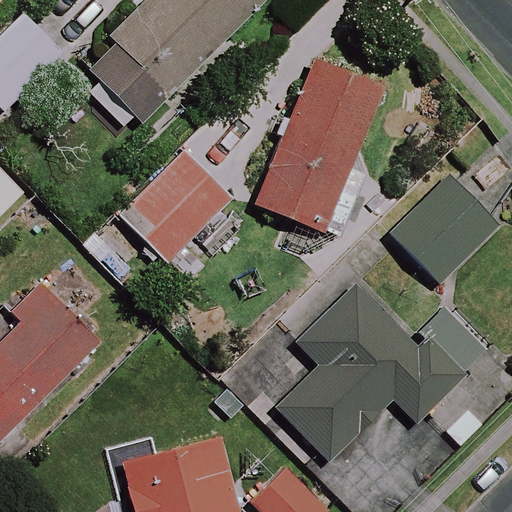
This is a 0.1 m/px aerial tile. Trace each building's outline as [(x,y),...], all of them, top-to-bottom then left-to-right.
[(265,2),(263,0),(149,0),(79,67),(136,126),(265,2)] [(0,109),(56,59),(20,20),(0,38),(0,109)] [(379,90),(312,63),(253,210),(333,243),(361,175),(347,169),(379,90)] [(225,205),(180,160),(117,222),(162,268),(225,205)] [(0,216),(17,200),(0,181),(0,216)] [(494,232),(445,181),(385,239),(434,290),(494,232)] [(0,439),(93,346),(37,290),(8,319),(16,327),(0,343),(0,439)] [(413,351),(353,290),(294,348),(314,369),(271,411),(324,465),(387,402),(413,428),(483,359),(444,320),(413,351)] [(483,424),(468,409),(447,431),(462,445),(483,424)] [(233,511),(215,439),(115,464),(127,511),(233,511)] [(322,511),(281,471),(246,507),(251,511),(322,511)]
